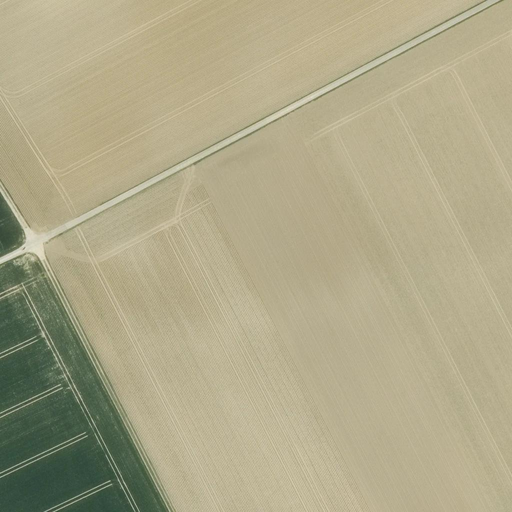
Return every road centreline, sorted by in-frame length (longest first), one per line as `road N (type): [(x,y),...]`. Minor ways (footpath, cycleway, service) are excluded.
road 1 (track): [(493,0),(0,261)]
road 2 (track): [(170,511),(0,189)]
